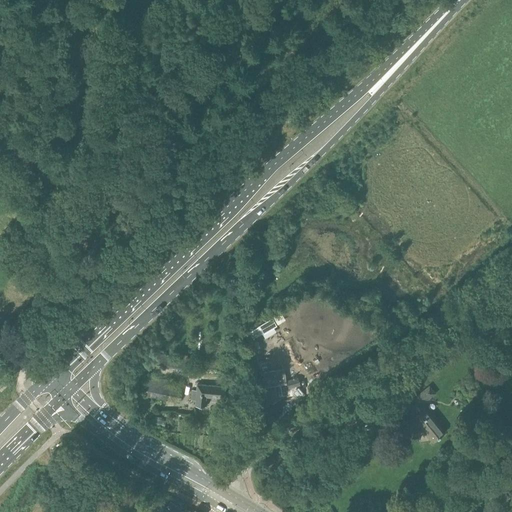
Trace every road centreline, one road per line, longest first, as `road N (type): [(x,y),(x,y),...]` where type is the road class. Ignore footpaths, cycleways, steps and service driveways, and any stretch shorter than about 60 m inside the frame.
road 1 (primary): [(420,44),(259,175),(42,383)]
road 2 (primary): [(97,363),(325,152),(420,44)]
road 3 (unclassified): [(227,495),(279,434),(409,353),(511,270)]
road 4 (primary): [(61,399),(116,448),(220,507)]
road 5 (primary): [(227,495),(97,413)]
